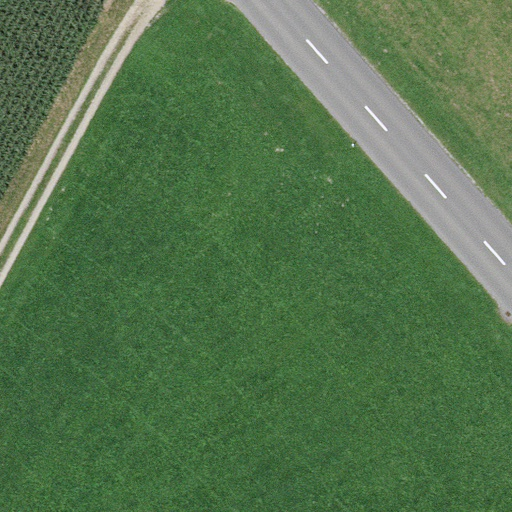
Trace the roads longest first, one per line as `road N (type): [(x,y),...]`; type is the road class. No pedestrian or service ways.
road 1 (tertiary): [(277,0),(511,267)]
road 2 (track): [(0,286),(160,0)]
